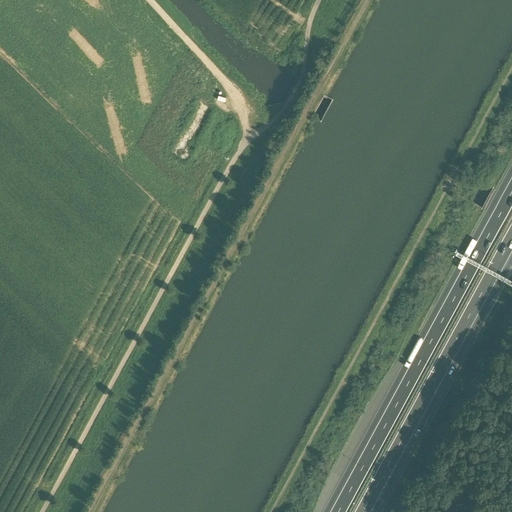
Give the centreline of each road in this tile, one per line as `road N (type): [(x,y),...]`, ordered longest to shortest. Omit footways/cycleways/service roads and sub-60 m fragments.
road 1 (unclassified): [(44,511),(245,141),(283,112),(301,81),(320,0)]
road 2 (motorway): [(511,185),(335,511)]
road 3 (motorway): [(366,511),(511,243)]
road 4 (track): [(245,141),(238,100),(150,0)]
